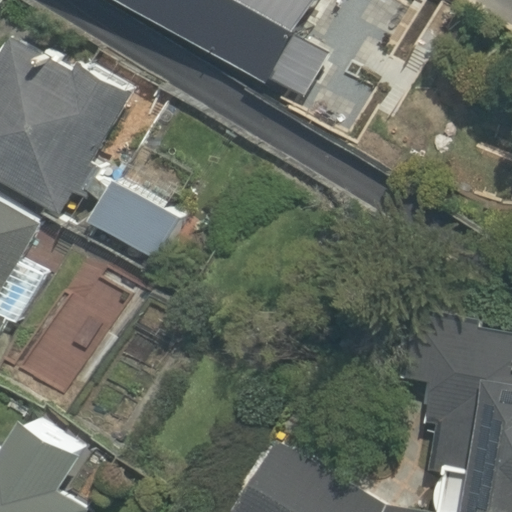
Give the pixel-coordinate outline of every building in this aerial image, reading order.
[(140,0),(270,77),(276,69),(309,89),(335,46),(301,26),(316,0),(140,0)] [(193,201),(134,163),(123,180),(111,172),(95,162),(141,90),(79,51),(68,68),(13,33),(0,53),(0,175),(62,214),(77,190),(97,203),(81,228),(148,271),(193,201)] [(0,340),(13,320),(0,312),(0,296),(49,218),(0,187),(0,340)] [(511,511),(511,322),(440,313),(415,511),(278,430),(232,506),(242,511),(511,511)] [(0,511),(89,511),(98,500),(71,483),(92,450),(29,411),(8,444),(0,438),(0,511)]
